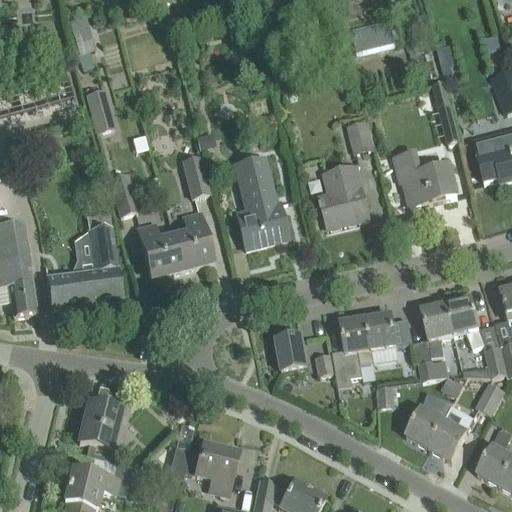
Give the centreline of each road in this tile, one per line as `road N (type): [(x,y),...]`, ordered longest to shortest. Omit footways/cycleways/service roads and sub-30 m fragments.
road 1 (residential): [(196,376),(200,350),(218,322),(246,306),(511,248)]
road 2 (unclassified): [(466,511),(308,424),(196,376)]
road 3 (residential): [(18,511),(53,360)]
road 4 (unclassified): [(196,376),(53,360)]
